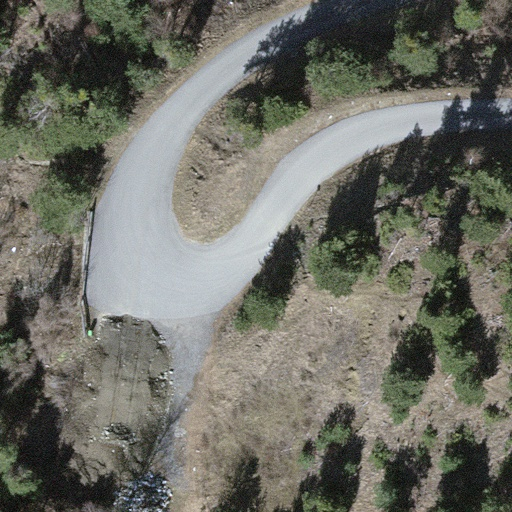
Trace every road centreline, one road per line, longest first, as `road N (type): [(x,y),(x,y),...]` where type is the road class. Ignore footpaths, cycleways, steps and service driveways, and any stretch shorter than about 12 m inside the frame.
road 1 (unclassified): [(132,219),(133,249),(145,269),(176,280),(206,275),(235,258),(295,177),(337,145),(406,121),(511,114)]
road 2 (residential): [(373,0),(275,37),(210,81),(152,155),(132,219)]
